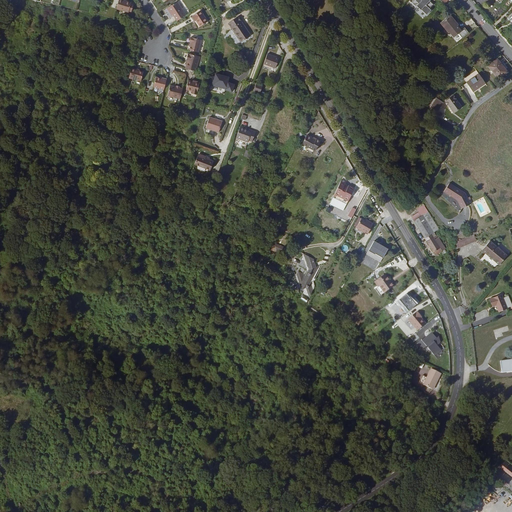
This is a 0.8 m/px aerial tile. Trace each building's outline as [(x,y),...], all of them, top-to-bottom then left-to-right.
[(133,3),(122,0),(120,0),(118,9),(130,12),(130,11),(133,12),(135,5),(132,4),(133,3)] [(411,0),(411,1),(415,5),(419,9),(420,9),(425,15),(430,10),(428,8),(432,5),(429,1),(427,0),(411,0)] [(175,16),(179,22),(188,16),(179,2),(169,9),(172,13),(173,12),(175,16)] [(210,22),(202,11),(195,16),(195,17),(194,18),(197,21),(198,21),(202,27),(210,22)] [(461,30),(450,17),(443,22),(454,35),(461,30)] [(254,38),(242,18),(232,23),(244,43),(254,38)] [(191,43),(192,44),(193,44),(192,48),(191,52),(200,54),(203,41),(192,39),(191,43)] [(189,62),(187,70),(198,73),(201,58),(190,55),(189,60),(190,60),(189,62)] [(281,60),(269,56),(266,65),(277,70),(281,60)] [(498,60),(490,66),(500,78),(506,72),(501,66),(503,65),(498,60)] [(138,70),(133,69),(130,79),(143,83),(145,73),(140,72),(138,71),(138,70)] [(485,82),(478,74),(467,83),(473,91),(485,82)] [(217,78),(213,77),(211,84),(215,85),(214,87),(225,90),(225,88),(228,89),(227,91),(234,93),(236,86),(230,84),(231,79),(217,75),(217,78)] [(164,79),(164,80),(161,80),(157,79),(154,93),(164,96),(168,80),(164,79)] [(193,93),(199,95),(201,84),(196,83),(190,82),(188,91),(194,92),(193,93)] [(185,90),(181,89),(178,88),(171,87),(169,97),(182,100),(185,90)] [(264,89),(257,87),(254,95),(261,97),(264,89)] [(462,108),(454,96),(446,102),(454,113),(462,108)] [(446,105),(438,100),(433,109),(440,114),(446,105)] [(208,130),(221,135),(224,125),(216,122),(217,121),(213,119),(212,119),(210,124),(208,130)] [(248,132),(248,131),(243,128),(238,139),(249,144),(250,142),(253,144),(257,136),(248,132)] [(317,135),(311,132),(307,140),(320,147),(325,138),(318,134),(317,135)] [(207,160),(207,158),(202,156),(200,167),(211,172),(215,163),(210,161),(207,160)] [(473,201),(468,189),(452,180),(447,189),(460,196),(464,204),(473,201)] [(343,187),(337,199),(333,206),(346,213),(350,206),(356,195),(351,192),(350,193),(346,191),(347,190),(343,187)] [(350,218),(354,220),(359,211),(355,209),(350,218)] [(363,220),(358,229),(370,235),(375,225),(369,222),(369,223),(367,222),(363,220)] [(475,235),(454,240),(456,247),(477,242),(475,235)] [(441,252),(433,238),(427,242),(436,256),(441,252)] [(388,245),(377,239),(372,249),(382,255),(388,245)] [(501,265),(509,256),(492,242),(484,251),(501,265)] [(279,251),(281,247),(277,246),(275,252),(283,255),(285,254),(279,251)] [(318,264),(317,261),(312,258),(309,263),(305,261),(302,267),(311,271),(308,279),(307,275),(302,273),(300,277),(301,278),(305,291),(307,290),(308,294),(307,295),(312,298),(313,296),(314,297),(319,288),(317,283),(318,281),(318,279),(321,272),(320,268),(317,269),(316,266),(318,264)] [(383,289),(388,297),(397,291),(388,276),(377,283),(381,290),(383,289)] [(412,293),(401,303),(411,314),(422,305),(418,300),(412,293)] [(503,313),(511,309),(510,308),(506,299),(504,295),(492,301),(494,306),(498,304),(503,313)] [(427,321),(420,313),(410,321),(420,333),(429,325),(426,322),(427,321)] [(419,346),(425,353),(430,348),(437,357),(444,352),(440,347),(443,345),(442,338),(439,339),(435,335),(425,343),(424,342),(419,346)] [(426,386),(426,387),(434,391),(439,382),(441,382),(444,376),(434,371),(430,380),(425,377),(423,383),(423,385),(426,386)]
